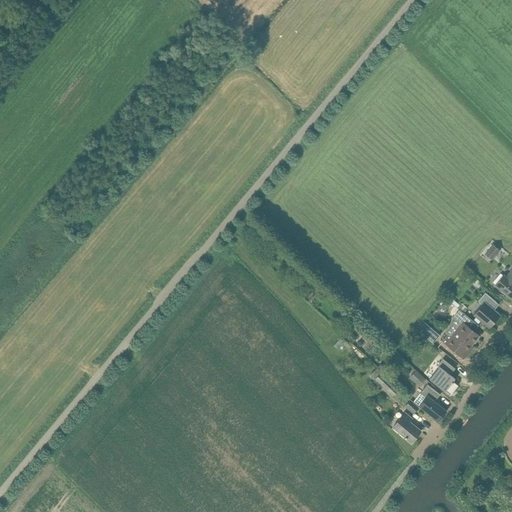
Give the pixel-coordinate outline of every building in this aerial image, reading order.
[(493,244),(485,254),(492,259),(500,250),(493,244)] [(495,285),(503,291),(510,298),(511,295),(511,270),(506,277),(504,275),(495,285)] [(474,315),(482,321),(489,327),(500,315),(491,308),(496,302),(485,293),(478,301),(482,305),(474,315)] [(441,305),(446,309),(451,304),(446,299),(441,305)] [(462,303),(457,308),(459,310),(463,313),(467,308),(462,303)] [(443,341),(456,352),(464,358),(469,351),(467,350),(472,345),(479,336),(473,331),(477,325),(470,319),(463,313),(459,310),(455,316),(462,322),(450,336),(448,334),(443,341)] [(423,322),(417,329),(432,342),(438,335),(423,322)] [(340,331),(353,343),(358,338),(345,326),(340,331)] [(354,352),(361,359),(364,355),(357,349),(354,352)] [(439,366),(429,379),(450,395),(458,385),(453,381),(455,378),(450,374),(455,368),(443,359),(437,365),(439,366)] [(381,364),(377,369),(381,374),(386,369),(381,364)] [(377,369),(371,375),(393,396),(399,390),(381,374),(377,369)] [(420,387),(426,380),(426,379),(422,376),(416,372),(417,371),(415,370),(408,378),(420,387)] [(418,406),(431,415),(439,421),(447,411),(435,401),(440,394),(432,388),(427,384),(420,394),(414,401),(419,405),(418,406)] [(410,400),(405,405),(414,413),(419,409),(410,400)] [(394,428),(404,436),(411,442),(421,431),(410,422),(412,419),(405,413),(394,428)]
